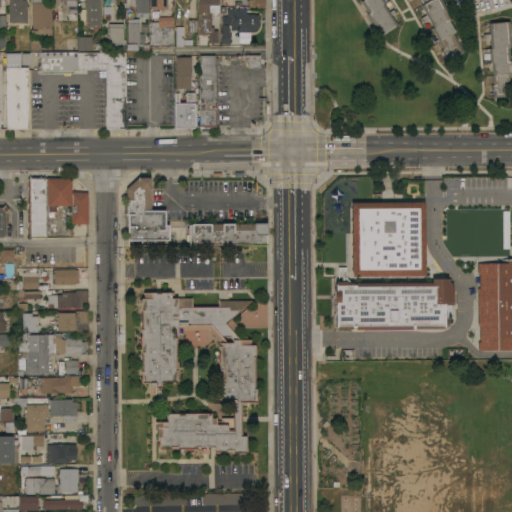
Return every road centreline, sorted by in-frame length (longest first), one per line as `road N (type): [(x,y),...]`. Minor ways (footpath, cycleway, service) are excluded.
road 1 (residential): [(108,511),(105,154)]
road 2 (secondary): [(292,198),(294,511)]
road 3 (secondary): [(354,152),(511,150)]
road 4 (secondary): [(0,154),(148,154)]
